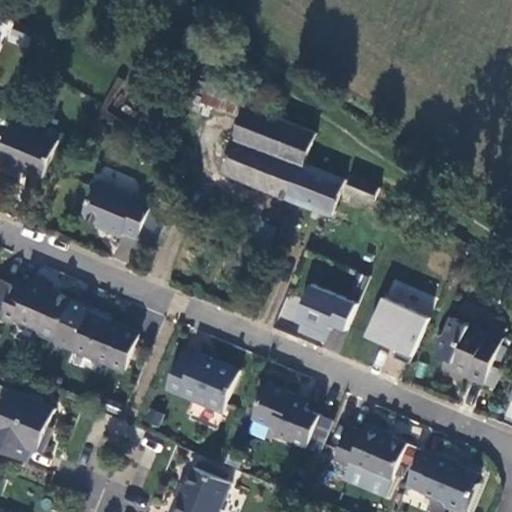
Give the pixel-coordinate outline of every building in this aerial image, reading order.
[(14,35),(32,43),(37,31),(20,22),(14,35)] [(38,69),(26,65),(18,83),(30,88),(38,69)] [(213,73),(203,100),(244,115),(248,105),(253,88),(213,73)] [(318,133),(248,105),(244,115),(223,170),(333,215),(347,179),(306,162),(318,133)] [(17,120),(0,157),(0,163),(16,171),(18,167),(44,178),(62,140),(17,120)] [(382,187),(354,176),(348,190),(376,202),(382,187)] [(137,195),(100,180),(87,210),(90,217),(108,226),(107,229),(124,236),(125,233),(139,239),(157,199),(139,191),(137,195)] [(379,235),(385,221),(362,211),(356,225),(379,235)] [(356,292),(379,235),(356,225),(333,215),(309,274),(356,292)] [(58,340),(76,299),(35,282),(33,286),(20,280),(18,284),(4,278),(0,288),(0,316),(18,324),(20,319),(37,326),(40,333),(58,340)] [(393,285),(388,302),(431,314),(436,297),(393,285)] [(58,340),(95,355),(96,352),(113,360),(111,362),(128,369),(142,337),(126,330),(128,324),(114,319),(116,314),(76,298),(76,299),(58,340)] [(376,299),(364,341),(415,356),(427,314),(376,299)] [(506,338),(455,317),(449,332),(441,337),(438,346),(440,353),(451,358),(449,363),(472,372),(470,378),(486,384),(506,338)] [(183,356),(170,387),(226,411),(243,370),(200,353),(197,361),(183,356)] [(271,382),(255,418),(273,426),(278,434),(308,447),(322,416),(307,409),(309,403),(296,398),(298,394),(271,382)] [(58,410),(11,391),(4,410),(0,408),(0,450),(28,462),(34,449),(43,453),(51,435),(48,434),(58,410)] [(349,427),(336,459),(349,465),(351,461),(393,479),(408,445),(385,435),(387,432),(368,424),(364,434),(349,427)] [(437,457),(422,451),(408,484),(442,498),(447,507),(457,511),(465,511),(469,510),(479,485),(475,483),(478,475),(456,465),(457,462),(438,455),(437,457)] [(205,454),(198,469),(229,482),(236,467),(205,454)] [(198,469),(191,486),(187,497),(183,496),(176,511),(221,511),(233,484),(229,482),(198,469)] [(187,497),(191,486),(187,485),(183,496),(187,497)]
